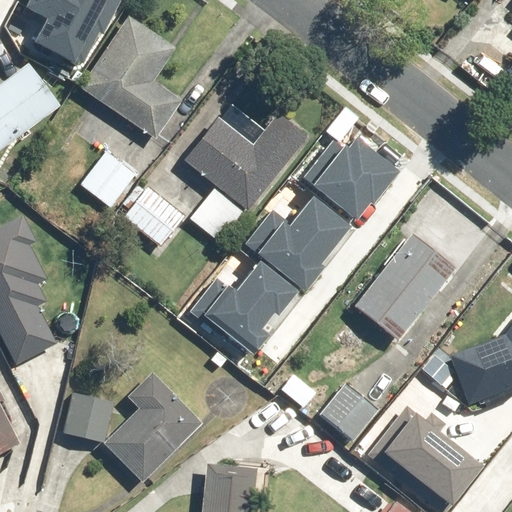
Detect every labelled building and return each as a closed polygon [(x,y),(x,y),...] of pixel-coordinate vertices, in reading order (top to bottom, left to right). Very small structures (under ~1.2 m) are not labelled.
[(48,15),(36,38),(74,57),(103,0),(25,0),(24,3),(48,15)] [(511,0),(490,31),(511,45),(511,0)] [(133,16),(83,89),(157,139),(183,100),(154,80),(177,46),(133,16)] [(25,60),(0,79),(0,147),(58,104),(25,60)] [(216,119),(186,159),(251,208),(309,133),(282,113),(255,148),(216,119)] [(330,143),(303,175),(352,215),(364,201),(369,205),(397,171),(355,136),(341,152),(330,143)] [(108,205),(133,177),(112,160),(88,187),(108,205)] [(126,213),(163,244),(191,212),(154,181),(126,213)] [(270,210),(245,241),(304,288),(320,268),(313,262),(326,245),(333,246),(351,224),(312,193),(288,224),(270,210)] [(0,327),(19,362),(59,340),(39,304),(53,297),(44,280),(51,277),(31,241),(40,236),(26,210),(0,223),(0,327)] [(356,303),(401,336),(453,268),(409,234),(356,303)] [(215,275),(190,306),(249,353),(265,333),(258,327),(271,310),(278,311),(296,289),(257,258),(233,289),(215,275)] [(354,354),(369,340),(352,321),(337,335),(354,354)] [(511,323),(507,331),(450,352),(469,402),(511,385),(511,323)] [(203,422),(197,416),(198,416),(156,368),(131,389),(145,406),(108,438),(142,476),(203,422)] [(324,404),(352,435),(379,412),(351,380),(324,404)] [(0,381),(0,456),(30,441),(0,381)] [(78,396),(67,435),(98,443),(109,405),(78,396)] [(406,406),(368,455),(441,511),(479,463),(406,406)] [(256,511),(260,466),(210,462),(205,511),(256,511)]
